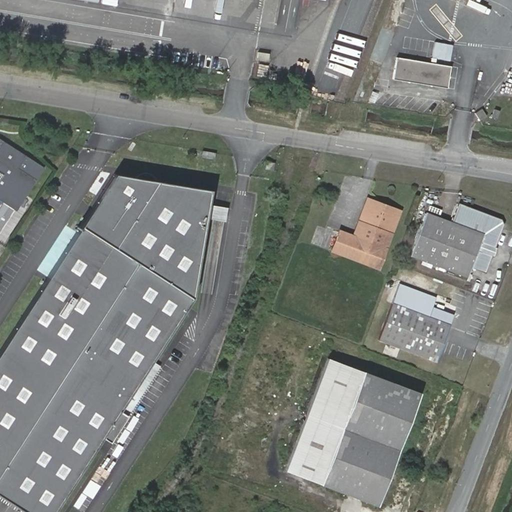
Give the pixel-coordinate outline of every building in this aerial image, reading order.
[(278,16),(280,1),(271,0),(263,0),(262,14),(278,16)] [(431,58),(450,62),(453,44),(434,41),(431,58)] [(451,65),(397,58),(394,77),(447,85),(451,65)] [(0,194),(18,207),(44,168),(0,138),(0,194)] [(278,174),(280,165),(269,163),(267,171),(278,174)] [(116,176),(0,355),(0,497),(21,511),(57,511),(195,300),(211,194),(116,176)] [(353,235),(340,230),(332,252),(379,271),(402,211),(367,198),(353,235)] [(455,222),(431,214),(414,256),(471,278),(475,267),(488,272),(508,223),(462,205),(455,222)] [(452,323),(426,314),(419,311),(395,302),(382,340),(439,361),(452,323)] [(423,395),(331,359),(287,471),(380,506),(423,395)]
